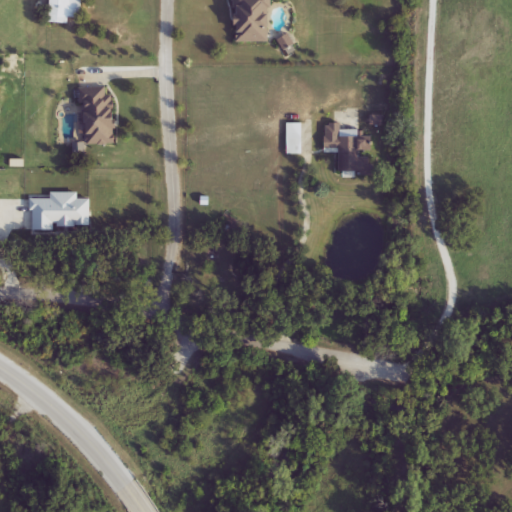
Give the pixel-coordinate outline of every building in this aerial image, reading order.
[(81,0),(82,18),(69,19),(69,24),(50,25),(49,0),(81,0)] [(262,0),(262,44),(237,44),(236,0),(262,0)] [(85,144),(84,86),(115,86),(116,144),(85,144)] [(287,123),(304,123),(304,154),(287,154),(287,123)] [(341,172),(341,150),(327,150),(327,123),(342,124),(342,131),(374,132),(373,151),(363,150),(363,157),(375,157),(375,173),(341,172)]
